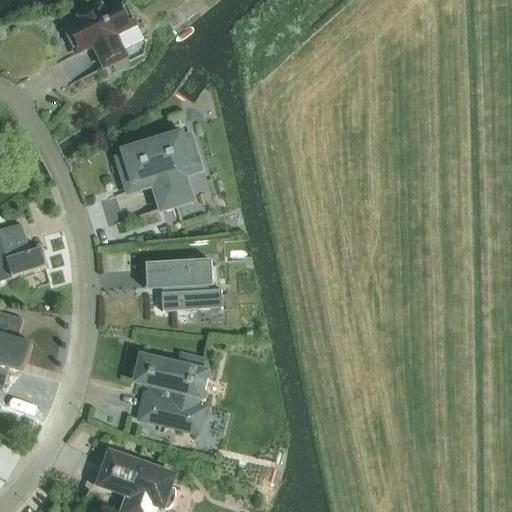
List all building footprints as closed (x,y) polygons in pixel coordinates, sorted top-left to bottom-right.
[(62,31),(74,56),(76,60),(94,51),(107,79),(108,78),(105,70),(126,59),(115,37),(136,27),(123,1),(103,11),(100,7),(77,18),(80,23),(62,31)] [(126,159),(118,162),(129,195),(154,187),(162,212),(192,202),(184,177),(193,175),(190,167),(198,165),(190,139),(182,141),(181,137),(177,138),(175,134),(136,147),(137,151),(124,155),(126,159)] [(30,256),(28,250),(21,227),(0,233),(0,284),(47,270),(41,252),(30,256)] [(147,268),(148,290),(145,290),(145,291),(165,290),(166,296),(162,296),(163,315),(223,311),(222,292),(209,292),(209,287),(216,287),(216,286),(213,286),(212,265),(147,268)] [(0,386),(3,387),(9,366),(27,372),(36,342),(20,338),(25,321),(1,314),(0,317),(0,386)] [(142,360),(136,385),(154,389),(152,399),(146,398),(140,422),(165,427),(177,430),(199,435),(204,411),(195,409),(198,400),(201,400),(202,395),(205,396),(208,381),(206,380),(207,375),(203,374),(206,364),(182,359),(180,369),(142,360)] [(105,462),(96,488),(129,499),(123,511),(157,511),(158,509),(165,511),(168,511),(171,511),(173,508),(174,505),(176,502),(176,498),(176,495),(176,491),(180,480),(110,455),(107,463),(105,462)]
